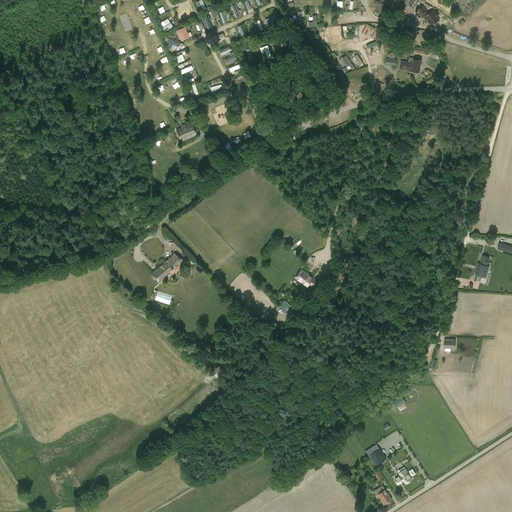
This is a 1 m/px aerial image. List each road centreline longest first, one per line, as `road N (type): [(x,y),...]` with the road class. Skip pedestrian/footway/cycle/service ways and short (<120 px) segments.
road 1 (track): [(154,511),(398,368),(435,337),(508,89)]
road 2 (unclassified): [(0,218),(154,222),(270,143),(350,103),(387,93),(511,89)]
road 3 (track): [(0,286),(78,262),(148,223)]
road 4 (unclassified): [(396,511),(511,440)]
road 5 (track): [(350,103),(271,0)]
